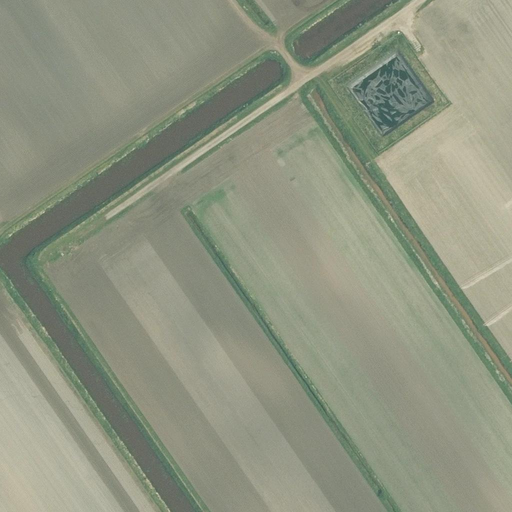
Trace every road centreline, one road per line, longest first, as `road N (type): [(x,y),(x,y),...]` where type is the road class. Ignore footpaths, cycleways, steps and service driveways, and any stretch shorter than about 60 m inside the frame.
road 1 (track): [(203,511),(33,263),(302,83)]
road 2 (track): [(302,83),(273,44),(0,241)]
road 3 (track): [(302,83),(422,0)]
